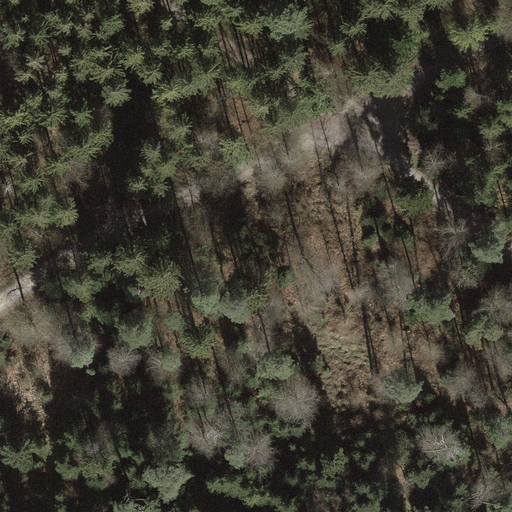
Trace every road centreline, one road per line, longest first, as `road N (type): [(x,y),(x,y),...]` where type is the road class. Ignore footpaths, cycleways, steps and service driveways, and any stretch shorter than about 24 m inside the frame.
road 1 (track): [(0,304),(112,231),(256,161),(350,131)]
road 2 (track): [(156,0),(350,131)]
road 3 (track): [(511,249),(350,131)]
road 4 (track): [(350,131),(401,86),(511,36)]
road 5 (track): [(511,135),(380,153)]
road 6 (track): [(389,0),(327,116)]
